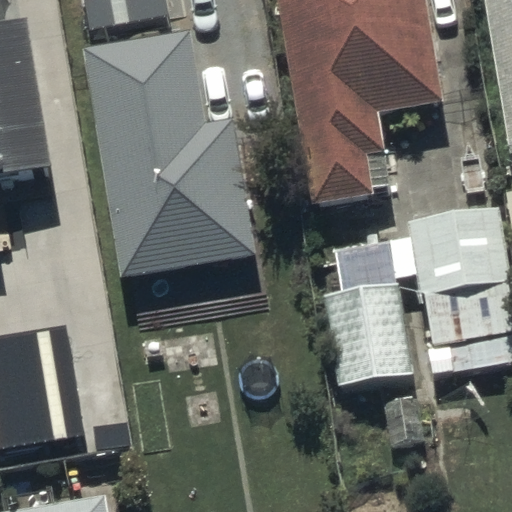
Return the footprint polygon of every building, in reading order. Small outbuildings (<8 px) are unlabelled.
[(442,104),(426,0),(278,0),(309,204),(387,192),(376,114),(442,104)] [(511,0),(484,0),(511,164),(511,0)] [(0,175),(51,167),(27,21),(0,25),(0,175)] [(192,31),(84,49),(122,278),(256,256),(233,119),(207,123),(192,31)] [(511,365),(511,304),(497,208),(413,221),(433,349),(426,350),(430,378),(511,365)] [(408,374),(399,282),(326,290),(335,382),(408,374)] [(0,450),(81,437),(63,327),(0,337),(0,450)] [(0,511),(101,511),(98,492),(0,510),(0,511)]
